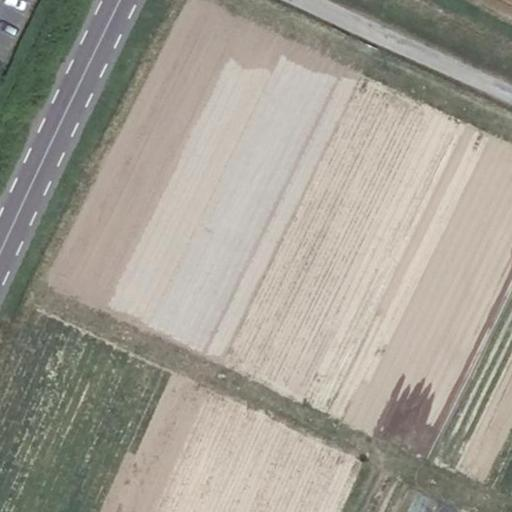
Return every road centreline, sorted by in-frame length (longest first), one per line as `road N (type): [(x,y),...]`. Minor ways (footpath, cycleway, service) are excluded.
road 1 (track): [(487,511),(28,296)]
road 2 (primary): [(0,261),(122,0)]
road 3 (unclassified): [(298,0),(511,99)]
